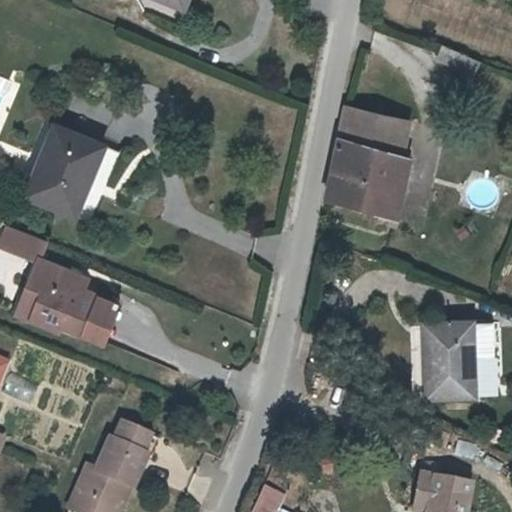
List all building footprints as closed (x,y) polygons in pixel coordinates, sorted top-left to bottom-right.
[(168,0),(190,9),(194,0),(168,0)] [(326,196),(384,217),(393,174),(408,179),(410,180),(414,164),(402,159),(410,127),(348,105),(334,160),(327,189),(326,196)] [(28,195),(76,214),(104,144),(57,124),(28,195)] [(389,218),(399,221),(408,179),(393,174),(384,217),(389,218)] [(397,229),(399,221),(389,218),(387,225),(397,229)] [(65,323),(89,333),(109,340),(124,302),(103,295),(89,289),(77,285),(81,273),(45,259),(37,280),(36,281),(51,287),(39,320),(63,329),(65,323)] [(93,278),(81,273),(77,285),(89,289),(93,278)] [(37,280),(32,278),(18,311),(23,313),(36,281),(37,280)] [(23,313),(39,320),(51,287),(36,281),(23,313)] [(489,322),(429,324),(431,360),(422,359),(424,399),(472,396),(471,358),(491,356),(489,322)] [(431,360),(429,324),(420,324),(422,359),(431,360)] [(70,511),(113,511),(120,497),(131,502),(145,469),(152,472),(160,453),(123,436),(117,448),(112,446),(94,483),(85,478),(70,511)] [(456,438),(452,452),(474,458),(478,445),(456,438)] [(411,511),(460,511),(465,485),(417,476),(411,511)] [(253,511),(271,511),(280,494),(262,485),(250,511),(253,511)] [(126,511),(131,502),(120,497),(113,511),(126,511)]
